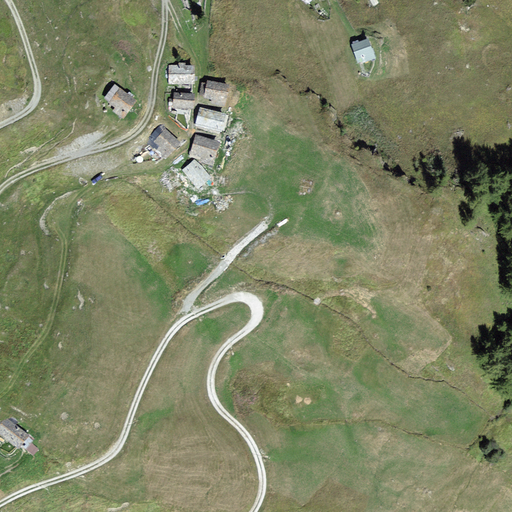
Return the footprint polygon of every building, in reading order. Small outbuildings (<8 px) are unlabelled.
[(367,39),(353,44),(359,62),(373,57),(367,39)] [(194,66),(171,66),(171,82),(177,82),(194,82),(194,66)] [(228,84),(208,81),(205,96),(212,98),(212,102),(225,104),(228,84)] [(135,100),(115,86),(107,98),(111,101),(118,106),(115,111),(123,116),(135,100)] [(193,94),(175,93),(175,106),(192,107),(193,102),(193,94)] [(226,114),(202,108),(198,123),(222,129),(226,114)] [(179,142),(163,126),(151,138),(158,144),(167,153),(179,142)] [(218,143),(196,136),(191,155),(202,159),(213,162),(218,143)] [(209,177),(195,160),(184,170),(199,186),(204,182),(209,177)] [(26,435),(6,420),(0,429),(0,432),(11,441),(18,446),(26,435)]
